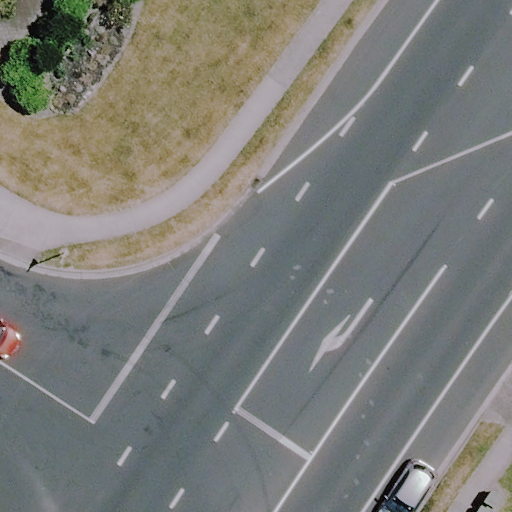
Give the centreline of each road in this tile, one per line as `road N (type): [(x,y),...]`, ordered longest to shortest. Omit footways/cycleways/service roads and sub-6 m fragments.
road 1 (secondary): [(158,469),(485,0)]
road 2 (secondary): [(511,241),(324,511)]
road 3 (tertiary): [(158,469),(0,365)]
